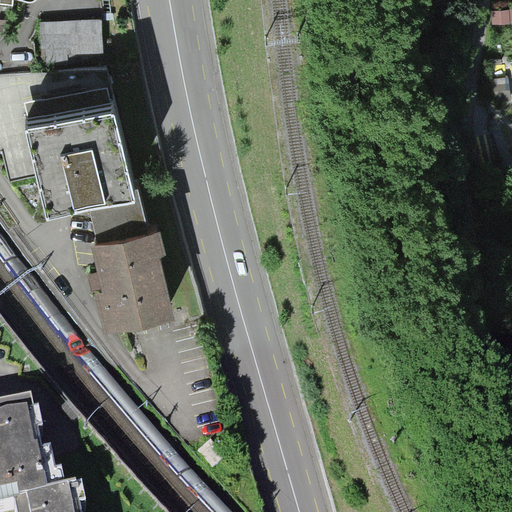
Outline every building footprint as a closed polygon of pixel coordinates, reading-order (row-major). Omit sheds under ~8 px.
[(102,16),(40,19),(43,66),(105,62),(102,16)] [(114,79),(24,102),(47,189),(85,179),(137,165),(114,79)] [(149,214),(137,165),(85,179),(98,228),(149,214)] [(98,228),(92,229),(103,267),(87,271),(91,287),(98,285),(106,315),(175,296),(159,237),(167,235),(160,211),(149,214),(98,228)] [(38,397),(0,406),(0,508),(17,504),(19,511),(87,511),(81,484),(61,489),(38,397)]
